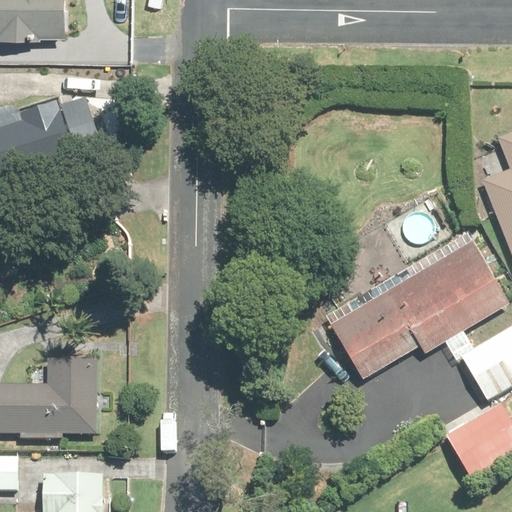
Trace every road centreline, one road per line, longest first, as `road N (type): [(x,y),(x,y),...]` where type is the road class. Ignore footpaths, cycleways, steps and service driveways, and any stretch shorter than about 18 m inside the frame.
road 1 (residential): [(185,511),(197,7)]
road 2 (residential): [(511,11),(197,7)]
